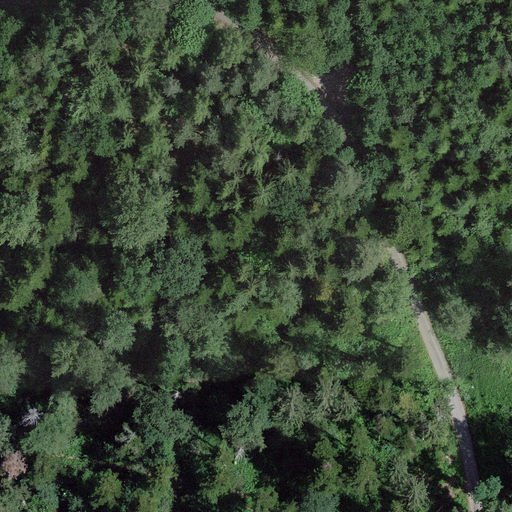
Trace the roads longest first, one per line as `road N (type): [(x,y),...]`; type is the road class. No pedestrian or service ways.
road 1 (track): [(195,0),(280,61),(344,121),(374,172),(419,303),(467,511)]
road 2 (track): [(344,121),(351,0)]
